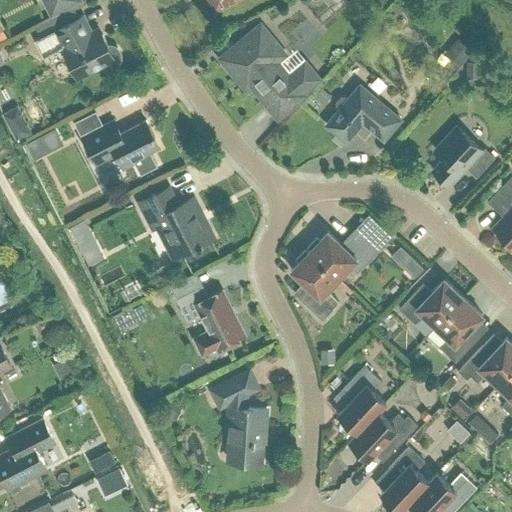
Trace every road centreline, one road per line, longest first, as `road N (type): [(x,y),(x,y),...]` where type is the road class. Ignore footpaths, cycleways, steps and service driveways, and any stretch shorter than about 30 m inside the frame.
road 1 (residential): [(307,508),(312,385),(271,262),(290,200)]
road 2 (residential): [(511,299),(443,230),(382,192),(332,190),(290,200)]
road 3 (residential): [(290,200),(222,131),(135,0)]
